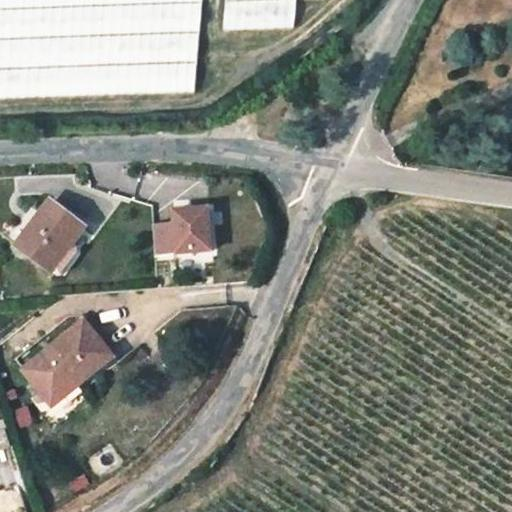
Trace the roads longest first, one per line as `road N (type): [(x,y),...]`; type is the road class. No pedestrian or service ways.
road 1 (residential): [(333,174),(232,395),(183,458),(105,511)]
road 2 (residential): [(0,154),(179,147),(333,174)]
road 3 (residential): [(411,0),(333,174)]
road 4 (unclassified): [(333,174),(511,196)]
